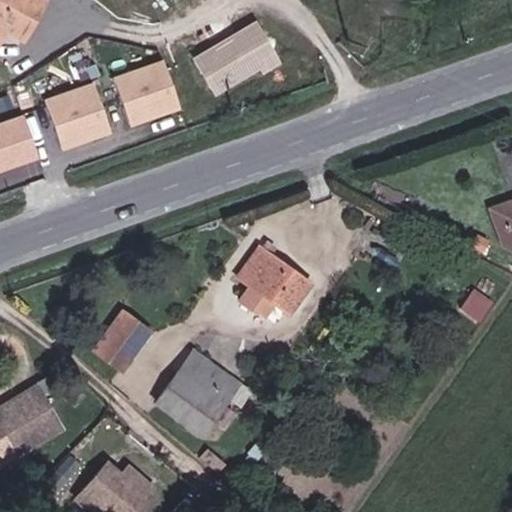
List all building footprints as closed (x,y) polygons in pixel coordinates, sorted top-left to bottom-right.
[(0,0),(0,38),(6,29),(24,38),(44,0),(0,0)] [(169,55),(113,72),(129,124),(185,106),(169,55)] [(48,92),(61,146),(115,132),(102,79),(48,92)] [(0,119),(0,168),(43,155),(28,110),(0,119)] [(511,205),(511,199),(490,207),(502,243),(511,247),(511,237),(507,239),(496,211),(511,205)] [(511,205),(496,211),(507,239),(511,237),(511,205)] [(260,247),(269,254),(275,247),(265,241),(260,247)] [(288,312),(309,284),(269,254),(260,247),(257,246),(236,275),(249,284),(238,299),(252,310),(254,308),(262,313),(272,301),(288,312)] [(92,347),(119,367),(148,330),(121,309),(92,347)] [(334,360),(351,338),(338,328),(321,350),(334,360)] [(237,383),(193,349),(155,398),(199,432),(210,417),(222,402),(237,383)] [(60,426),(35,385),(0,406),(0,457),(2,461),(60,426)] [(210,417),(221,425),(232,411),(222,402),(210,417)] [(250,421),(233,442),(243,449),(260,428),(250,421)] [(119,475),(105,463),(79,493),(101,511),(129,511),(150,488),(125,467),(119,475)]
